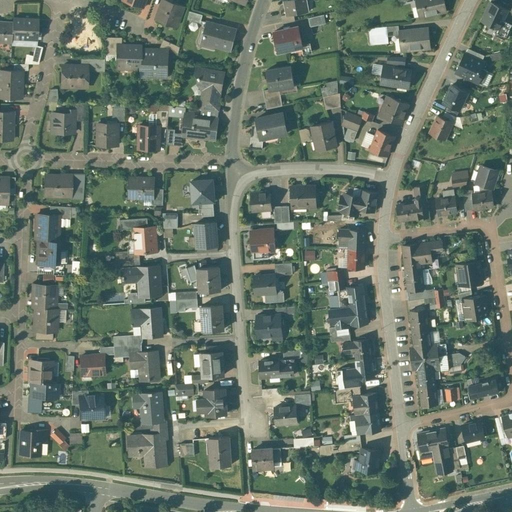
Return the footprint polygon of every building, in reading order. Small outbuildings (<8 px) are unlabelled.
[(183,7),(165,0),(163,0),(163,1),(162,2),(160,5),(161,6),(156,18),(176,26),(183,7)] [(283,0),(286,14),(286,15),(293,14),(308,11),(306,0),(283,0)] [(415,0),(419,17),(446,11),(444,0),(415,0)] [(507,9),(490,1),(481,20),(498,28),(495,34),(504,39),(511,24),(502,20),(507,9)] [(202,14),(189,11),(187,19),(200,22),(202,14)] [(293,14),(286,15),(286,14),(281,15),(282,23),(295,20),(293,14)] [(323,14),(308,18),(310,26),(325,23),(323,14)] [(38,19),(12,18),(12,22),(11,38),(37,39),(38,19)] [(12,22),(0,21),(0,42),(11,43),(11,38),(12,22)] [(235,29),(207,22),(201,42),(230,50),(235,29)] [(298,26),(273,31),(278,52),(288,49),(302,46),(298,26)] [(386,26),(368,28),(369,35),(387,33),(386,26)] [(428,27),(399,31),(400,41),(403,40),(404,50),(430,47),(428,27)] [(121,37),(105,37),(105,52),(117,52),(117,45),(121,45),(121,37)] [(180,47),(163,39),(160,47),(160,50),(167,50),(167,57),(177,57),(180,47)] [(35,45),(30,63),(38,63),(42,47),(35,45)] [(121,45),(117,45),(117,52),(116,67),(140,68),(141,49),(141,46),(121,45)] [(160,50),(141,49),(140,68),(140,75),(166,76),(167,57),(167,50),(160,50)] [(478,52),(476,58),(482,61),(484,55),(478,52)] [(456,72),(475,81),(482,84),(488,71),(481,67),(484,62),(482,61),(476,58),(466,53),(465,53),(456,72)] [(404,56),(388,56),(388,62),(403,65),(404,56)] [(104,59),(80,58),(80,65),(87,66),(87,69),(103,69),(103,71),(104,71),(104,59)] [(80,65),(62,65),(61,86),(86,86),(87,69),(87,66),(80,65)] [(391,66),(384,65),(382,72),(380,74),(379,78),(381,80),(388,81),(391,66)] [(291,66),(266,70),(269,89),(269,90),(279,88),(294,86),(291,66)] [(398,67),(391,66),(388,81),(388,84),(409,87),(411,70),(398,68),(398,67)] [(225,73),(197,67),(196,73),(198,77),(197,77),(199,78),(198,83),(201,88),(204,88),(201,102),(207,103),(207,99),(219,101),(218,101),(222,82),(223,82),(225,73)] [(13,70),(0,69),(0,83),(19,84),(20,71),(22,71),(22,70),(13,70)] [(19,84),(0,83),(0,96),(21,97),(19,97),(19,84)] [(467,92),(452,84),(443,102),(459,110),(467,92)] [(49,88),(50,99),(58,98),(57,87),(49,88)] [(279,88),(269,90),(269,89),(263,90),(264,97),(280,94),(279,88)] [(340,93),(323,96),(326,109),(340,106),(340,93)] [(280,94),(264,97),(266,109),(282,105),(280,94)] [(408,103),(390,96),(386,106),(383,105),(379,115),(400,123),(408,103)] [(219,101),(207,99),(207,103),(201,102),(200,108),(206,109),(217,111),(219,101)] [(73,109),(64,109),(64,112),(52,112),(52,121),(54,123),(54,132),(73,132),(73,125),(75,123),(74,122),(75,120),(84,120),(85,102),(73,102),(73,109)] [(186,107),(169,105),(168,110),(168,115),(184,117),(184,116),(186,107)] [(125,107),(112,107),(112,120),(124,120),(125,107)] [(217,111),(206,109),(206,115),(209,115),(208,118),(217,119),(218,111),(217,111)] [(0,110),(0,124),(12,125),(13,111),(0,110)] [(168,110),(156,110),(156,125),(159,125),(159,126),(167,126),(168,115),(168,110)] [(362,117),(347,111),(342,124),(357,130),(361,117),(362,117)] [(374,115),(364,111),(362,117),(361,117),(362,118),(370,121),(371,121),(374,115)] [(282,112),(256,117),(259,131),(261,138),(263,138),(286,133),(282,112)] [(475,112),(460,116),(462,124),(477,120),(475,112)] [(208,118),(194,116),(194,113),(193,117),(184,116),(184,117),(182,134),(215,139),(217,119),(208,118)] [(453,122),(437,115),(429,132),(444,139),(453,122)] [(331,121),(311,125),(313,138),(310,139),(314,149),(317,149),(336,145),(331,121)] [(117,123),(97,123),(97,144),(117,145),(117,123)] [(12,125),(0,124),(0,138),(12,139),(12,125)] [(156,125),(140,125),(139,148),(157,148),(157,143),(159,143),(159,126),(159,125),(156,125)] [(175,129),(167,128),(165,144),(173,145),(175,129)] [(394,135),(378,129),(370,149),(386,155),(394,135)] [(259,131),(251,132),(249,147),(262,149),(263,138),(261,138),(259,131)] [(497,170),(481,165),(476,182),(492,188),(497,170)] [(467,170),(452,173),(453,178),(451,178),(453,186),(466,184),(468,176),(467,170)] [(63,175),(59,175),(45,174),(44,195),(45,195),(45,193),(70,194),(70,191),(83,191),(84,178),(66,178),(63,175)] [(154,177),(129,177),(129,192),(135,192),(135,197),(153,197),(154,186),(154,177)] [(190,179),(192,203),(216,201),(214,177),(190,179)] [(316,207),(315,186),(302,186),(302,185),(290,185),(291,204),(306,204),(306,207),(316,207)] [(425,185),(414,186),(415,196),(426,194),(425,185)] [(163,187),(154,186),(153,197),(152,204),(163,204),(163,187)] [(360,196),(345,193),(344,196),(341,196),(338,207),(342,208),(341,211),(342,211),(341,219),(346,219),(354,219),(355,207),(358,208),(362,189),(360,196)] [(378,192),(362,189),(358,208),(374,211),(378,192)] [(472,190),(464,190),(462,194),(465,210),(474,209),(472,193),(472,190)] [(472,193),(474,209),(493,206),(491,190),(472,193)] [(270,191),(251,192),(252,210),(271,209),(270,191)] [(416,201),(396,204),(399,220),(418,217),(418,218),(419,218),(419,217),(428,216),(428,217),(429,217),(426,194),(415,196),(416,201)] [(455,196),(436,198),(438,214),(457,211),(455,196)] [(70,206),(49,205),(49,214),(58,215),(58,218),(69,219),(70,206)] [(289,205),(281,206),(282,222),(290,221),(289,205)] [(282,222),(281,206),(274,206),(275,222),(277,222),(282,222)] [(178,213),(162,212),(163,227),(177,228),(178,213)] [(49,214),(36,214),(35,239),(38,239),(57,239),(58,218),(58,215),(49,214)] [(147,217),(120,219),(121,229),(132,228),(132,238),(132,240),(135,239),(136,252),(136,253),(139,252),(156,251),(155,226),(148,226),(147,217)] [(341,219),(329,220),(329,229),(339,229),(339,228),(347,229),(347,222),(346,222),(346,219),(341,219)] [(215,221),(195,223),(197,247),(217,245),(215,221)] [(282,222),(277,222),(277,229),(294,228),(293,221),(290,221),(282,222)] [(365,229),(350,229),(347,229),(339,228),(339,229),(339,240),(349,240),(349,248),(365,248),(365,229)] [(264,230),(259,231),(258,230),(250,231),(251,251),(252,251),(269,250),(275,250),(274,229),(264,229),(264,230)] [(57,239),(38,239),(37,263),(53,264),(52,273),(71,274),(72,264),(57,263),(58,240),(57,239)] [(441,240),(428,242),(430,253),(443,251),(441,240)] [(428,242),(402,245),(405,271),(421,269),(421,262),(430,261),(430,253),(428,242)] [(305,249),(306,258),(315,258),(315,248),(305,249)] [(365,248),(349,248),(349,266),(364,267),(365,248)] [(269,250),(252,251),(253,259),(269,257),(269,250)] [(136,252),(122,253),(122,261),(140,260),(139,252),(136,253),(136,252)] [(466,253),(458,254),(460,262),(468,261),(466,253)] [(140,260),(122,261),(123,268),(140,266),(140,260)] [(460,262),(457,263),(458,272),(460,272),(462,283),(462,284),(470,283),(482,281),(479,260),(468,261),(460,262)] [(292,262),(274,263),(275,274),(275,275),(292,273),(292,262)] [(123,268),(123,275),(122,275),(123,279),(124,281),(139,280),(140,296),(160,294),(159,281),(158,281),(157,266),(158,266),(158,265),(140,266),(123,268)] [(219,266),(198,268),(199,291),(220,290),(219,266)] [(342,269),(332,270),(333,280),(343,279),(342,269)] [(421,269),(405,271),(408,289),(424,288),(424,287),(421,269)] [(275,274),(253,275),(255,294),(268,293),(276,292),(276,291),(275,275),(275,274)] [(333,280),(328,281),(329,290),(337,289),(344,288),(343,279),(333,280)] [(470,283),(462,284),(462,283),(457,284),(458,293),(471,290),(470,283)] [(56,285),(33,284),(32,306),(35,307),(55,307),(55,300),(54,300),(54,286),(56,286),(56,285)] [(363,285),(347,287),(347,288),(349,305),(365,303),(363,285)] [(426,289),(424,287),(424,288),(408,289),(409,299),(424,298),(435,297),(443,295),(442,288),(434,289),(434,288),(426,289)] [(344,288),(337,289),(338,296),(339,307),(349,305),(347,288),(344,288)] [(281,291),(276,291),(276,292),(268,293),(269,302),(284,301),(283,291),(283,289),(281,289),(281,291)] [(197,290),(175,292),(176,300),(197,298),(197,290)] [(471,290),(458,293),(459,299),(463,298),(462,297),(472,296),(471,290)] [(472,296),(462,297),(463,298),(466,319),(488,316),(484,294),(472,296)] [(443,295),(435,297),(435,303),(436,307),(444,306),(443,295)] [(338,296),(330,297),(331,307),(331,308),(339,307),(338,296)] [(435,297),(424,298),(425,305),(435,303),(435,297)] [(197,298),(176,300),(176,308),(176,311),(185,310),(185,307),(197,307),(197,298)] [(339,307),(331,308),(331,307),(330,308),(332,323),(336,322),(337,326),(346,325),(345,321),(351,321),(351,324),(367,322),(365,303),(349,305),(339,307)] [(221,304),(201,305),(203,330),(223,329),(221,304)] [(296,306),(275,307),(276,314),(280,313),(280,314),(297,312),(296,306)] [(55,307),(35,307),(34,330),(35,330),(52,331),(56,331),(57,308),(55,307)] [(160,307),(131,309),(132,323),(131,323),(131,326),(134,326),(133,319),(142,319),(143,337),(162,335),(160,307)] [(426,308),(410,310),(413,328),(428,327),(427,322),(430,322),(430,317),(427,318),(426,308)] [(276,314),(256,315),(258,336),(282,335),(280,314),(280,313),(276,314)] [(346,325),(337,326),(329,327),(330,335),(331,335),(350,333),(349,324),(346,325)] [(413,328),(412,328),(415,346),(412,347),(413,358),(447,354),(446,343),(430,344),(428,327),(413,328)] [(52,331),(35,330),(34,339),(52,339),(52,331)] [(350,333),(331,335),(331,341),(351,339),(350,333)] [(124,335),(114,336),(114,345),(125,345),(124,337),(124,335)] [(124,337),(125,345),(141,344),(140,336),(124,337)] [(369,339),(354,340),(354,341),(343,342),(344,353),(355,351),(356,359),(372,357),(369,339)] [(125,345),(114,345),(115,353),(115,356),(130,355),(130,352),(141,351),(141,344),(125,345)] [(300,349),(283,351),(283,359),(301,357),(300,349)] [(141,351),(130,352),(130,355),(131,363),(139,362),(140,380),(160,378),(158,350),(141,351)] [(222,351),(201,352),(201,353),(204,353),(204,362),(202,362),(202,365),(203,376),(224,374),(222,351)] [(201,353),(194,353),(195,365),(202,365),(202,362),(204,362),(204,353),(201,353)] [(105,354),(80,355),(81,374),(106,373),(105,354)] [(447,354),(413,358),(414,368),(417,368),(419,386),(420,386),(435,384),(434,370),(449,368),(449,365),(447,354)] [(356,359),(357,367),(358,377),(359,377),(374,376),(372,357),(356,359)] [(278,358),(269,359),(270,359),(259,360),(260,377),(279,375),(278,363),(278,358)] [(51,361),(30,360),(29,382),(31,382),(31,381),(50,382),(51,361)] [(292,362),(278,363),(279,375),(293,374),(292,362)] [(461,363),(449,365),(449,368),(449,372),(462,371),(461,364),(461,363)] [(357,367),(344,369),(345,378),(345,381),(359,379),(359,377),(358,377),(357,367)] [(197,374),(175,376),(175,384),(195,383),(198,383),(197,374)] [(359,379),(345,381),(345,378),(338,379),(339,388),(349,387),(360,386),(359,379)] [(469,385),(472,398),(499,391),(496,378),(469,385)] [(311,380),(312,389),(321,388),(320,379),(311,380)] [(50,382),(31,381),(31,382),(32,382),(32,395),(31,395),(31,396),(57,397),(57,396),(56,396),(56,383),(57,383),(50,382)] [(195,383),(175,384),(176,392),(196,391),(195,383)] [(420,386),(419,386),(422,405),(437,403),(436,394),(441,394),(441,389),(436,389),(435,384),(420,386)] [(225,387),(205,389),(205,398),(197,399),(198,410),(206,409),(206,414),(226,413),(225,387)] [(339,388),(334,388),(336,402),(345,401),(344,397),(350,396),(350,393),(349,387),(339,388)] [(455,387),(445,388),(447,400),(456,399),(455,387)] [(273,388),(262,388),(262,396),(274,396),(273,388)] [(87,389),(72,390),(71,404),(80,404),(79,396),(88,395),(87,389)] [(161,391),(149,392),(140,393),(140,394),(133,394),(134,406),(143,406),(144,413),(142,413),(142,422),(150,422),(163,421),(163,420),(161,391)] [(376,392),(360,394),(360,395),(353,396),(355,413),(362,413),(378,411),(376,392)] [(310,393),(294,394),(295,404),(296,404),(296,405),(311,404),(310,393)] [(88,395),(79,396),(80,404),(81,418),(104,416),(103,409),(107,405),(103,401),(102,394),(88,395)] [(39,399),(27,399),(27,409),(38,409),(39,399)] [(295,404),(275,406),(276,415),(275,415),(276,424),(285,423),(286,424),(298,423),(296,405),(296,404),(295,404)] [(378,411),(362,413),(365,431),(366,431),(380,429),(378,411)] [(511,411),(501,415),(505,431),(507,436),(511,434),(511,411)] [(355,413),(350,414),(352,433),(352,434),(360,433),(366,433),(366,431),(365,431),(362,413),(355,413)] [(501,415),(495,417),(499,433),(505,431),(501,415)] [(480,420),(462,425),(466,441),(484,436),(480,420)] [(66,448),(69,443),(64,438),(66,435),(56,426),(49,434),(66,448)] [(166,427),(151,428),(151,434),(155,433),(155,439),(164,439),(167,438),(166,427)] [(445,428),(418,433),(419,441),(417,442),(420,458),(433,456),(433,453),(436,452),(440,472),(452,469),(459,467),(461,477),(462,477),(458,459),(451,460),(448,448),(448,445),(445,428)] [(46,430),(37,429),(37,432),(40,432),(40,441),(46,441),(46,430)] [(37,432),(30,432),(30,431),(20,430),(19,453),(39,454),(40,441),(40,432),(37,432)] [(164,439),(155,439),(155,433),(151,434),(129,435),(130,450),(145,449),(146,465),(166,463),(164,439)] [(352,433),(344,434),(345,442),(361,440),(360,433),(352,434),(352,433)] [(229,436),(209,437),(211,465),(231,464),(229,436)] [(313,437),(294,438),(294,447),(314,446),(313,437)] [(345,442),(331,444),(332,451),(361,448),(361,447),(361,440),(345,442)] [(193,442),(180,443),(181,456),(194,455),(193,442)] [(331,444),(319,445),(320,454),(330,453),(332,451),(331,444)] [(464,445),(456,446),(458,459),(466,457),(464,445)] [(456,446),(448,448),(451,460),(458,459),(456,446)] [(280,447),(264,448),(264,449),(252,450),(253,467),(273,466),(273,459),(281,458),(280,447)] [(380,450),(361,447),(361,448),(358,468),(377,471),(380,450)]
